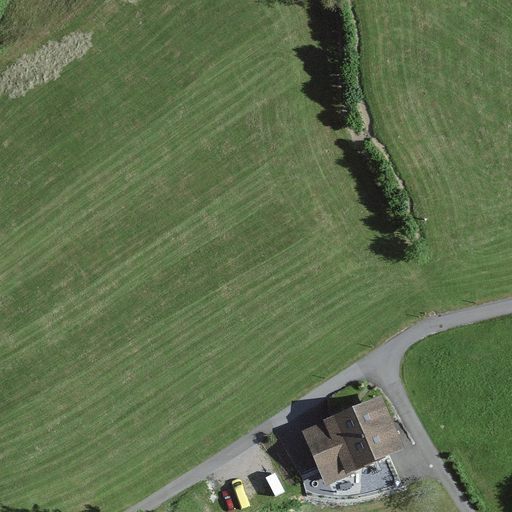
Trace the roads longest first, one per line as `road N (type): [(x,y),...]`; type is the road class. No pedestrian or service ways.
road 1 (residential): [(511,309),(406,340),(285,423)]
road 2 (track): [(285,423),(135,511)]
road 3 (track): [(376,362),(463,511)]
